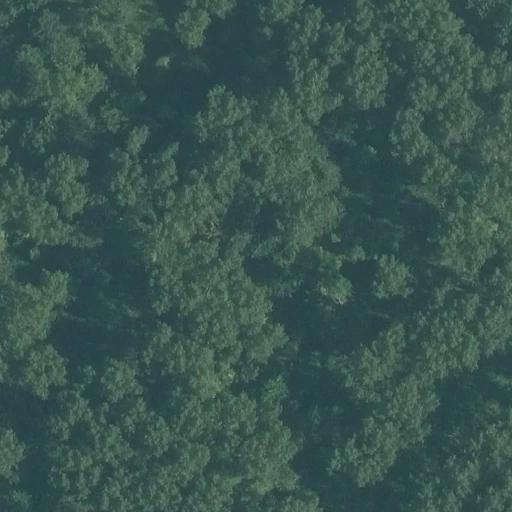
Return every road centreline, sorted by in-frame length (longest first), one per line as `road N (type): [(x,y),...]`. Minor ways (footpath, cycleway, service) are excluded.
road 1 (track): [(386,511),(511,386)]
road 2 (track): [(511,88),(421,0)]
